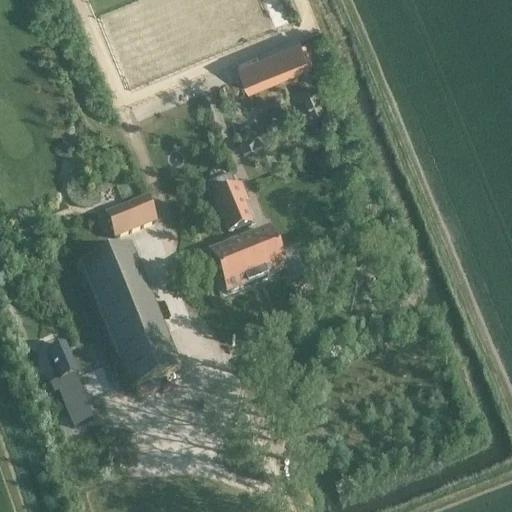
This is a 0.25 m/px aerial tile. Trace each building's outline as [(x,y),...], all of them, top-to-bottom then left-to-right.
[(257,57),(237,65),(247,91),(308,66),(306,62),(314,59),(307,41),(299,44),(301,47),(260,64),(257,57)] [(313,91),(303,95),(310,111),(320,108),(313,91)] [(256,136),(239,143),(243,153),(260,145),(256,136)] [(212,198),(227,234),(250,225),(240,203),(246,201),(240,187),(212,198)] [(144,200),(105,215),(114,239),(153,224),(144,200)] [(227,293),(284,270),(268,232),(212,255),(227,293)] [(132,390),(180,370),(130,247),(82,266),(132,390)] [(64,347),(46,354),(57,381),(50,385),(53,394),(57,393),(73,428),(90,421),(72,377),(76,376),(64,347)]
